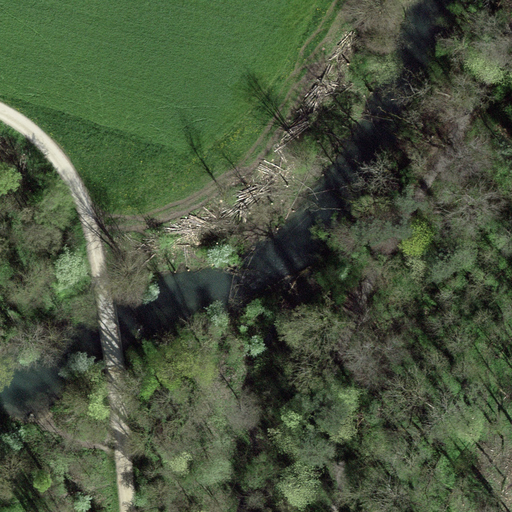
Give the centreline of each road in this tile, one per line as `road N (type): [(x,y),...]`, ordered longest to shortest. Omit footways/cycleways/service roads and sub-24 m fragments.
road 1 (track): [(337,511),(340,353),(511,41)]
road 2 (track): [(120,511),(91,272),(67,183),(0,119)]
